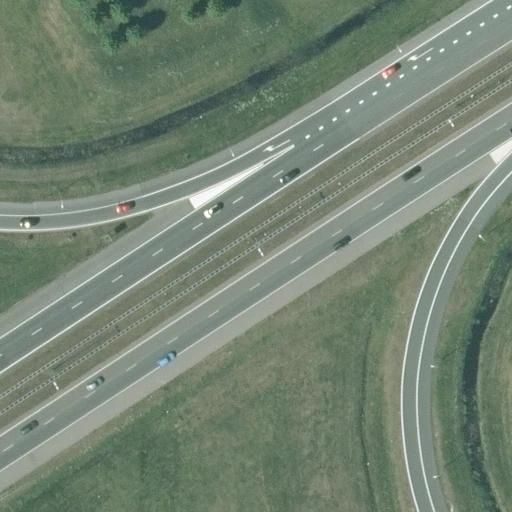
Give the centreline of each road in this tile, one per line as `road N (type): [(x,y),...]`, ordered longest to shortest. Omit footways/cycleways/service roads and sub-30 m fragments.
road 1 (motorway): [(0,453),(511,121)]
road 2 (motorway): [(360,119),(0,355)]
road 3 (motorway): [(360,119),(165,199),(49,223),(0,223)]
road 4 (motorway): [(425,511),(412,463),(411,363),(439,268),(511,164)]
road 5 (motorway): [(511,25),(360,119)]
